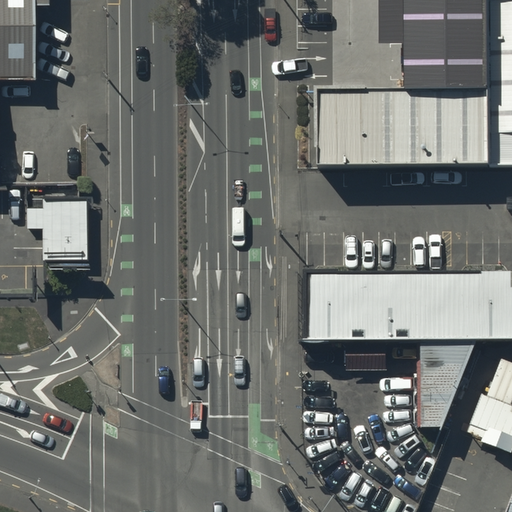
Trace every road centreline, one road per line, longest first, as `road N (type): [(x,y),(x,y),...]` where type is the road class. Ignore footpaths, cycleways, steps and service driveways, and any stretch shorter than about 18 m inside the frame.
road 1 (primary): [(225,0),(233,511)]
road 2 (primary): [(153,496),(154,211)]
road 3 (primary): [(0,370),(53,361),(109,322),(154,211)]
road 4 (primary): [(154,211),(151,0)]
road 5 (tertiary): [(0,435),(153,496)]
